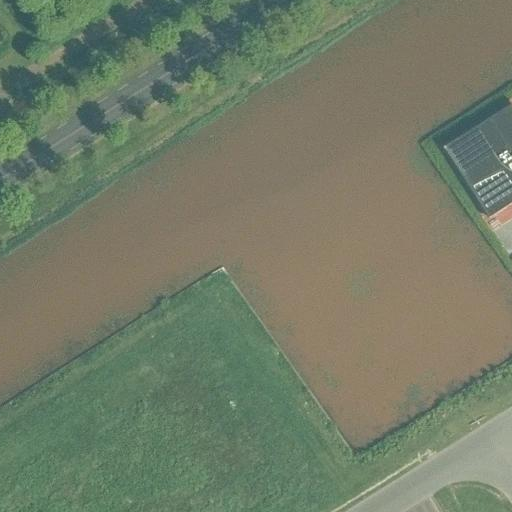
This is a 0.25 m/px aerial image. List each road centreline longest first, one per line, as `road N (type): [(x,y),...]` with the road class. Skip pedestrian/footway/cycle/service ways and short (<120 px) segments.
road 1 (primary): [(0,182),(289,0)]
road 2 (unclassified): [(387,511),(491,446)]
